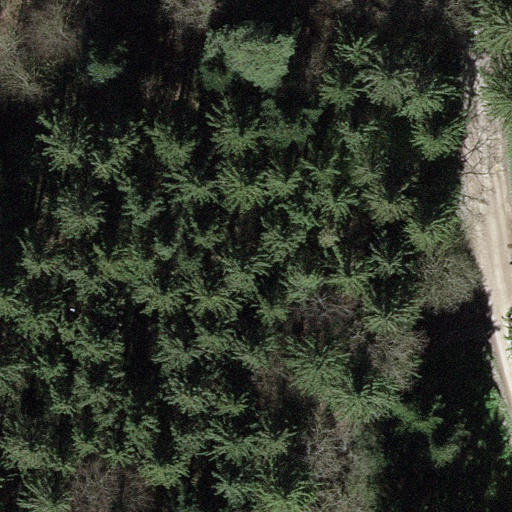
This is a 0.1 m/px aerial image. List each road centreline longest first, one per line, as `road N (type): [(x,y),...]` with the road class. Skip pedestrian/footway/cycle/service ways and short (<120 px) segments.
road 1 (track): [(511,384),(493,308),(460,0)]
road 2 (track): [(260,511),(385,382),(493,308)]
